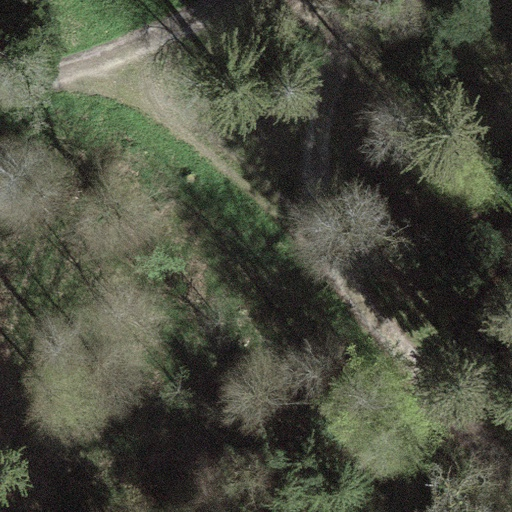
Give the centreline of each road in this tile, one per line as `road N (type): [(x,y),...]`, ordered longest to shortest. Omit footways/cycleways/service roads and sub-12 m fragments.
road 1 (track): [(511,460),(298,213),(328,0)]
road 2 (track): [(298,213),(85,65)]
road 3 (track): [(0,86),(85,65),(237,0)]
